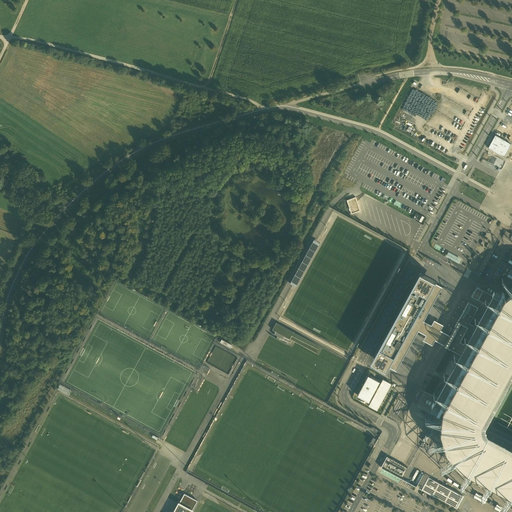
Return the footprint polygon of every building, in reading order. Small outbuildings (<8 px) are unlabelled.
[(511,144),(495,136),(488,149),(504,157),(511,144)] [(489,167),(500,172),(505,162),(494,157),(489,167)] [(314,239),(311,238),(287,282),(293,285),(295,286),(296,286),(321,242),(314,239)] [(454,254),(453,256),(455,257),(453,259),(459,263),(462,259),(454,254)] [(437,281),(419,271),(370,361),(388,370),(390,368),(412,328),(436,284),(437,281)] [(509,494),(503,507),(502,509),(503,509),(511,496),(511,289),(511,290),(509,287),(501,278),(501,279),(510,292),(502,298),(501,299),(457,383),(447,403),(444,408),(442,411),(441,419),(435,419),(425,418),(425,419),(434,421),(441,422),(440,432),(443,440),(428,445),(428,446),(443,442),(446,452),(452,458),(440,469),(441,470),(454,460),(459,467),(467,472),(461,486),(469,473),(489,483),(482,496),(481,497),(482,497),(483,496),(490,484),(509,494)] [(442,287),(436,284),(412,328),(390,368),(397,372),(397,370),(396,370),(415,335),(416,336),(419,331),(422,333),(428,336),(427,339),(431,342),(433,339),(447,347),(452,337),(438,329),(439,327),(435,324),(433,327),(427,323),(424,322),(427,317),(425,317),(437,296),(440,297),(441,296),(441,295),(438,294),(441,288),(442,289),(443,287),(442,287)] [(472,296),(487,304),(490,300),(486,297),(491,299),(493,295),(477,286),(472,296)] [(444,408),(447,403),(457,383),(501,299),(502,297),(504,293),(502,292),(499,297),(493,294),(493,295),(491,299),(486,297),(490,300),(487,304),(480,318),(475,316),(475,317),(479,320),(476,326),(469,338),(465,336),(464,336),(469,339),(466,344),(460,340),(468,326),(458,321),(455,327),(457,328),(456,331),(454,330),(453,333),(454,333),(452,337),(447,347),(454,350),(461,354),(459,357),(454,355),(458,358),(449,376),(444,374),(444,375),(448,378),(445,382),(438,395),(434,394),(437,397),(437,398),(434,403),(440,405),(437,412),(439,413),(442,407),(444,408)] [(479,307),(469,302),(458,321),(468,326),(460,340),(466,344),(469,339),(464,336),(465,336),(469,338),(476,326),(470,323),(479,307)] [(407,468),(388,457),(383,466),(403,477),(407,468)] [(462,496),(428,477),(421,490),(435,497),(455,509),(462,496)] [(193,511),(203,495),(187,486),(184,492),(173,511),(193,511)] [(482,496),(476,492),(475,496),(474,497),(485,503),(486,502),(488,498),(483,496),(482,497),(481,497),(482,496)] [(172,493),(168,500),(173,503),(177,495),(172,493)]
